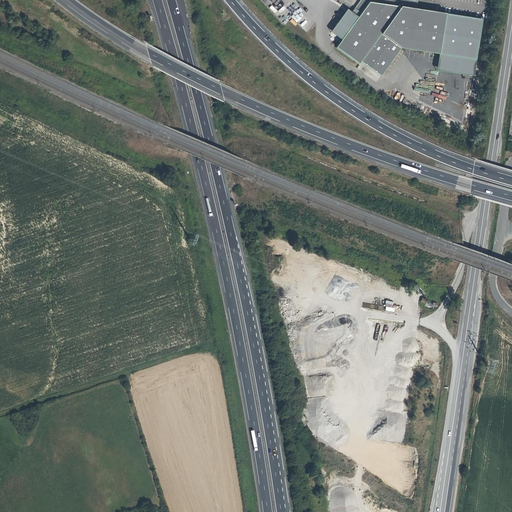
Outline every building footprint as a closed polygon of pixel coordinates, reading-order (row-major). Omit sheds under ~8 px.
[(360,0),(354,8),(361,13),(341,40),(336,48),(358,64),(360,61),(380,76),(401,48),(439,54),(445,13),(416,9),(417,1),(412,0),(360,0)] [(276,11),(282,5),(280,2),(274,8),(276,11)] [(361,13),(354,8),(351,12),(345,9),(330,31),(341,40),(361,13)] [(481,19),(445,13),(439,54),(436,70),(472,76),(481,19)] [(288,298),(278,298),(279,310),(293,309),(293,303),(288,303),(288,298)] [(384,310),(392,311),(394,301),(386,300),(384,310)]
